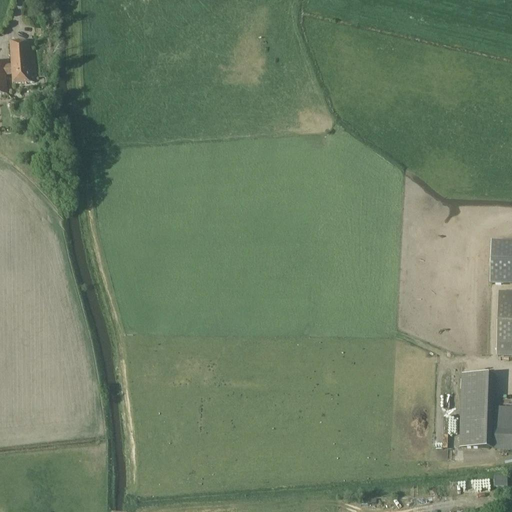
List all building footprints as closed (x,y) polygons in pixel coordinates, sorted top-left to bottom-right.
[(34,75),(32,42),(9,43),(10,65),(11,76),(34,75)] [(10,65),(5,66),(5,63),(0,63),(0,95),(7,95),(6,77),(11,76),(10,65)] [(34,83),(34,75),(11,76),(11,85),(34,83)] [(490,285),(511,285),(511,243),(492,242),(490,285)] [(511,292),(499,292),(496,356),(511,356),(511,292)] [(511,382),(511,370),(497,370),(497,382),(511,382)] [(461,374),(459,448),(511,449),(511,408),(493,408),(494,375),(461,374)] [(495,486),(508,486),(508,475),(496,475),(495,486)]
